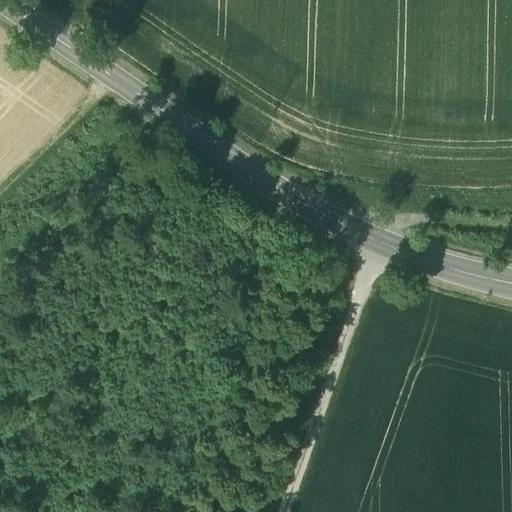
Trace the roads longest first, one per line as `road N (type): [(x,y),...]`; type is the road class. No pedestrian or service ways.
road 1 (tertiary): [(511,291),(373,248),(318,218),(0,3)]
road 2 (track): [(281,511),(373,248)]
road 3 (track): [(0,214),(136,93)]
